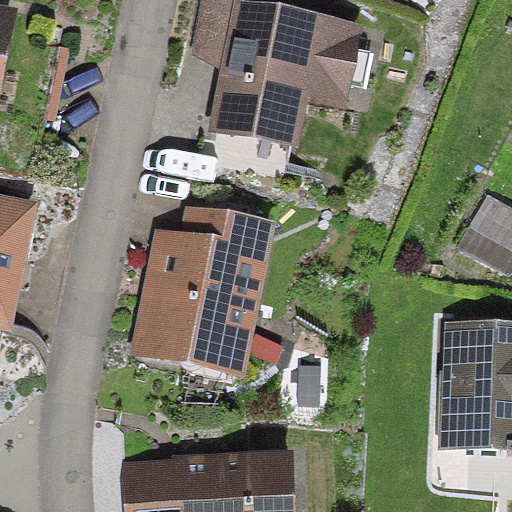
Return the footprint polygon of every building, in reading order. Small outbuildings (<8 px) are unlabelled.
[(202,0),(192,52),(221,68),(234,0),(202,0)] [(234,0),(221,68),(208,131),(298,149),(308,100),(346,108),(363,23),(247,0),(234,0)] [(0,106),(19,8),(0,4),(0,106)] [(511,272),(511,207),(488,194),(458,247),(510,277),(511,272)] [(0,195),(0,329),(12,332),(38,203),(0,195)] [(155,227),(130,355),(248,377),(278,222),(187,205),(182,232),(155,227)] [(511,321),(443,319),(439,449),(511,450),(511,321)] [(174,459),(123,461),(124,511),(297,511),(295,450),(174,455),(174,459)]
